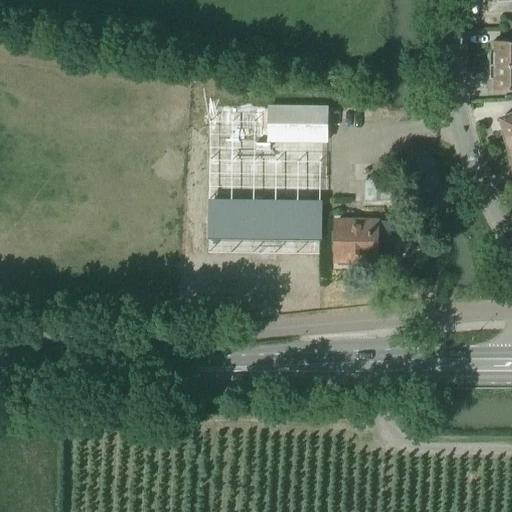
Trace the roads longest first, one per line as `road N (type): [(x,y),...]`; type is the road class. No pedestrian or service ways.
road 1 (unclassified): [(0,331),(230,336),(511,313)]
road 2 (secondary): [(0,368),(511,366)]
road 3 (unclassified): [(511,249),(472,165),(451,93),(449,0)]
